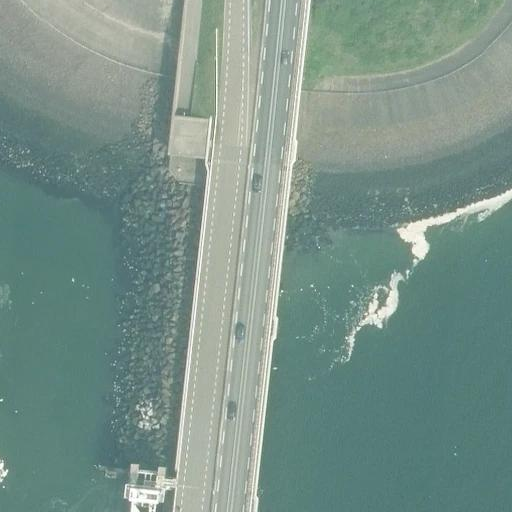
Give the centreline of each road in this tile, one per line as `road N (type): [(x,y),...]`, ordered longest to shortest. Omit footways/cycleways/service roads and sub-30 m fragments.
road 1 (primary): [(227,511),(282,0)]
road 2 (unclassified): [(189,511),(235,0)]
